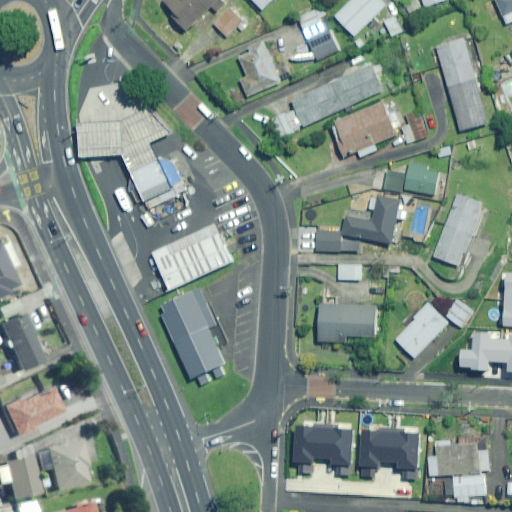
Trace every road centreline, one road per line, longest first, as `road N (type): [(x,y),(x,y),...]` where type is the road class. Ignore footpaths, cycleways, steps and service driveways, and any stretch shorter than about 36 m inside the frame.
road 1 (residential): [(126,41),(265,190),(275,239),(269,384)]
road 2 (trunk): [(152,455),(30,178)]
road 3 (trunk): [(67,171),(181,444)]
road 4 (residential): [(269,384),(511,398)]
